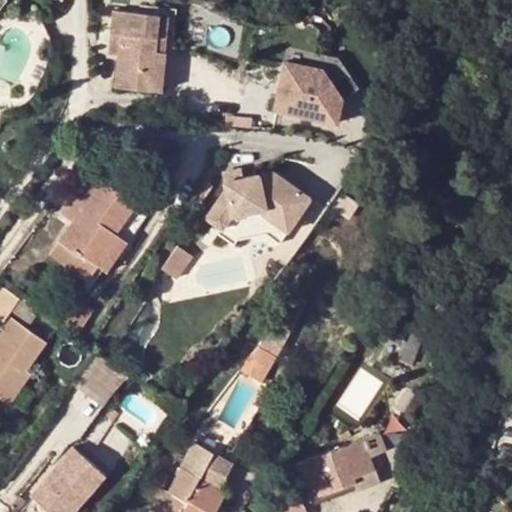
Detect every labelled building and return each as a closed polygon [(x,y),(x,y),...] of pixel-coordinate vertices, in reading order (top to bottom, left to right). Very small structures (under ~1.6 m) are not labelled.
[(108,53),(106,86),(152,89),(155,51),(144,50),(147,11),(100,7),(99,33),(109,33),(108,53)] [(144,50),(155,51),(157,11),(147,11),(144,50)] [(96,53),(108,53),(109,33),(99,33),(96,53)] [(346,93),(359,83),(336,51),(322,61),(346,93)] [(277,72),(286,84),(275,95),(275,106),(338,110),(340,85),(328,85),(329,73),(316,59),(277,57),(277,72)] [(286,84),(277,72),(275,95),(286,84)] [(245,172),(243,165),(224,169),(226,176),(245,172)] [(245,172),(226,176),(225,184),(205,213),(221,224),(217,230),(232,240),(236,235),(264,229),(278,239),(310,193),(272,167),(245,172)] [(138,203),(91,170),(61,212),(75,221),(61,241),(98,267),(107,274),(119,257),(122,259),(133,242),(130,240),(150,211),(138,203)] [(98,267),(61,241),(53,253),(90,279),(98,267)] [(195,254),(180,244),(164,266),(179,277),(195,254)] [(22,297),(5,285),(0,291),(0,319),(4,322),(22,297)] [(76,298),(59,323),(75,335),(92,310),(76,298)] [(0,395),(9,402),(33,370),(28,366),(46,340),(14,317),(0,337),(0,395)] [(409,321),(396,356),(410,361),(423,325),(409,321)] [(122,369),(131,375),(141,362),(132,356),(122,369)] [(268,384),(276,371),(257,360),(249,374),(268,384)] [(339,403),(357,416),(380,382),(361,369),(339,403)] [(0,415),(9,402),(0,395),(0,415)] [(364,437),(369,455),(386,448),(380,431),(364,437)] [(310,498),(356,480),(354,475),(374,468),(369,455),(364,437),(286,467),(290,478),(273,485),(283,511),(306,511),(301,498),(307,496),(310,498)] [(194,441),(181,465),(167,489),(172,492),(163,508),(168,511),(212,511),(225,490),(214,484),(227,459),(194,441)] [(42,478),(29,494),(51,511),(67,511),(103,471),(70,444),(53,467),(56,469),(45,482),(42,478)] [(407,474),(418,478),(426,461),(414,456),(407,474)] [(354,475),(356,480),(359,488),(379,481),(374,468),(354,475)]
